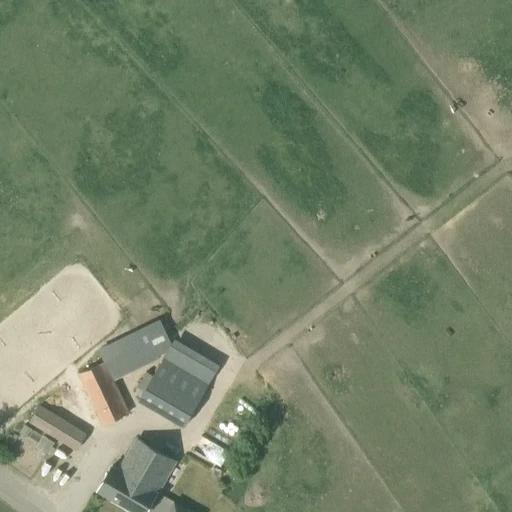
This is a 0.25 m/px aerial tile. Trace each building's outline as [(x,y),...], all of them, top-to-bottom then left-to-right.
[(163,358),(138,401),(183,428),(208,385),(163,358)] [(104,362),(78,374),(102,426),(129,413),(114,380),(105,361),(104,362)] [(76,451),(86,434),(39,405),(28,422),(76,451)] [(129,511),(145,511),(175,461),(137,439),(120,469),(111,464),(95,492),(129,511)] [(215,479),(218,478),(221,471),(213,468),(210,474),(212,477),(215,479)] [(192,511),(175,502),(168,511),(192,511)]
